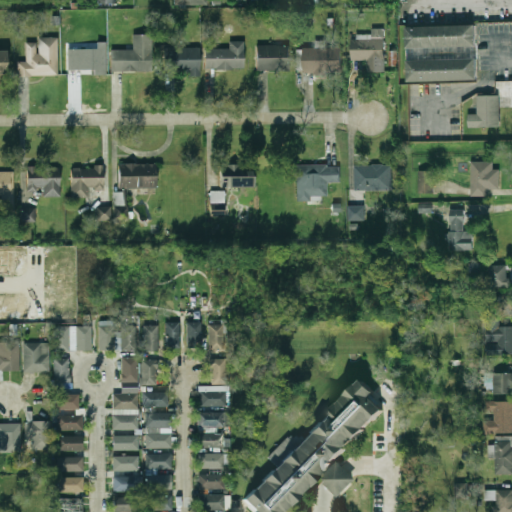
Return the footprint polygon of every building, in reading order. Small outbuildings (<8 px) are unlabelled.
[(406,26),(406,47),(476,47),(476,25),(406,26)] [(351,38),(351,60),(367,60),(367,72),(384,72),(384,28),(373,28),(373,38),(351,38)] [(112,49),(112,71),(152,71),(152,34),(133,34),(133,49),(112,49)] [(58,37),(38,37),(38,41),(27,41),(27,61),(18,61),(18,76),(58,76),(58,37)] [(244,41),(229,41),(229,49),(207,49),(207,69),(244,69),(244,41)] [(290,71),(290,46),(257,46),(257,71),(290,71)] [(302,73),(342,73),(342,46),(302,46),(302,73)] [(165,73),(200,73),(200,48),(165,48),(165,73)] [(68,49),(68,71),(107,71),(107,49),(68,49)] [(406,59),(407,80),(477,80),(476,58),(406,59)] [(499,95),(477,95),(477,113),(468,113),(468,127),(499,127),(499,95)] [(495,184),(495,162),(472,162),(472,196),(491,196),(491,184),(495,184)] [(119,164),(119,187),(155,188),(156,165),(119,164)] [(339,182),(339,165),(297,166),(297,202),(327,202),(327,182),(339,182)] [(354,165),(354,190),(391,190),(391,165),(354,165)] [(60,166),(27,167),(28,196),(61,195),(60,166)] [(220,166),(220,187),(253,187),(253,166),(220,166)] [(89,198),(89,189),(103,189),(103,167),(71,167),(71,198),(89,198)] [(0,195),(2,195),(2,211),(14,211),(14,169),(0,169),(0,195)] [(434,194),(434,170),(418,170),(418,194),(434,194)] [(212,193),(212,205),(223,205),(223,193),(212,193)] [(111,220),(111,206),(96,207),(96,221),(111,220)] [(114,221),(129,220),(128,206),(114,207),(114,221)] [(348,220),(364,220),(364,207),(348,207),(348,220)] [(35,223),(36,208),(20,208),(19,222),(35,223)] [(464,231),(464,210),(450,210),(450,250),(473,250),(473,231),(464,231)] [(489,265),(489,286),(507,286),(507,265),(489,265)] [(511,315),(511,295),(502,295),(502,315),(511,315)] [(209,350),(223,350),(223,320),(209,320),(209,350)] [(487,354),(511,354),(511,326),(500,326),(500,320),(487,320),(487,354)] [(203,322),(187,322),(187,346),(203,346),(203,322)] [(179,323),(165,323),(165,349),(179,349),(179,323)] [(143,351),(158,351),(158,325),(143,325),(143,351)] [(74,326),(74,350),(91,350),(91,326),(74,326)] [(136,326),(99,326),(99,351),(136,351),(136,326)] [(60,349),(69,350),(71,334),(61,333),(60,349)] [(19,342),(0,342),(0,370),(19,370),(19,342)] [(41,343),(24,343),(24,372),(41,372),(41,343)] [(137,382),(137,358),(122,358),(122,382),(137,382)] [(226,359),(210,359),(210,384),(226,384),(226,359)] [(70,386),(70,360),(53,360),(53,386),(70,386)] [(157,386),(157,360),(141,360),(141,386),(157,386)] [(511,372),(494,372),(494,393),(511,393),(511,372)] [(243,499),(256,511),(282,511),(386,407),(359,381),(243,499)] [(226,407),(226,391),(199,391),(198,406),(226,407)] [(168,392),(146,392),(146,407),(168,407),(168,392)] [(138,410),(138,393),(113,393),(113,410),(138,410)] [(53,409),(79,409),(79,394),(53,394),(53,409)] [(484,432),(511,432),(511,401),(484,401),(484,432)] [(171,428),(171,412),(146,412),(146,428),(171,428)] [(198,413),(198,429),(224,429),(224,413),(198,413)] [(138,430),(138,415),(113,415),(113,430),(138,430)] [(83,430),(83,416),(55,416),(55,430),(83,430)] [(25,439),(33,439),(33,450),(49,450),(49,421),(25,421),(25,439)] [(20,423),(0,423),(0,442),(20,442),(20,423)] [(198,448),(224,447),(224,432),(198,433),(198,448)] [(146,448),(171,448),(171,434),(146,434),(146,448)] [(138,435),(113,435),(113,450),(138,450),(138,435)] [(83,436),(57,436),(57,451),(83,451),(83,436)] [(495,474),(511,474),(511,440),(495,440),(495,474)] [(198,469),(225,469),(225,453),(198,453),(198,469)] [(172,469),(172,454),(146,454),(146,469),(172,469)] [(139,456),(113,456),(113,471),(139,471),(139,456)] [(58,457),(58,471),(83,471),(83,457),(58,457)] [(356,479),(338,461),(321,478),(338,496),(356,479)] [(146,490),(172,490),(172,474),(146,474),(146,490)] [(225,475),(198,475),(198,490),(225,490),(225,475)] [(113,492),(138,492),(138,476),(113,476),(113,492)] [(83,477),(58,477),(58,493),(83,493),(83,477)] [(467,498),(467,483),(455,483),(455,498),(467,498)] [(511,511),(511,490),(486,490),(486,500),(494,500),(494,511),(511,511)] [(199,511),(225,511),(225,494),(199,494),(199,511)] [(172,511),(172,496),(148,496),(148,511),(172,511)] [(140,511),(140,497),(113,497),(113,511),(140,511)] [(83,511),(83,499),(58,499),(58,511),(83,511)]
